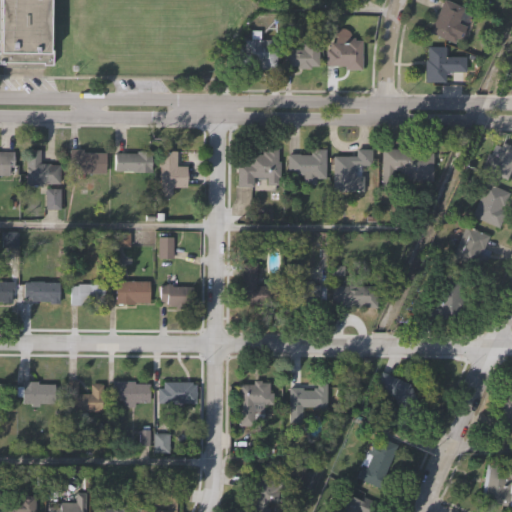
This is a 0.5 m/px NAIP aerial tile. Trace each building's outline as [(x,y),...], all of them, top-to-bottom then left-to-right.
[(0,0),(51,0),(51,49),(53,49),(53,65),(44,65),(44,63),(0,62),(0,0)] [(441,0),(446,0),(464,7),(457,22),(465,26),(460,40),(456,38),(454,43),(429,31),(431,26),(430,25),(441,0)] [(276,65),(253,65),(253,68),(236,68),(236,52),(242,52),(242,39),(249,39),(250,29),(260,29),(260,40),(276,40),(276,65)] [(362,40),(361,69),(344,69),(344,66),(326,65),(326,49),(329,49),(329,41),(332,41),(333,37),(334,33),(337,30),(340,29),(345,29),(348,31),(351,35),(352,39),(362,40)] [(318,42),(318,64),(310,64),(310,68),(291,68),(291,65),(282,65),(282,47),(301,47),(301,41),(318,42)] [(465,57),(465,72),(444,72),(444,83),(423,82),(424,59),(426,59),(427,46),(445,47),(445,56),(465,57)] [(511,146),(511,167),(506,180),(480,169),(487,153),(490,154),(494,144),(500,146),(502,142),(511,146)] [(277,148),(277,161),(279,161),(279,177),(277,177),(277,185),(276,185),(276,187),(275,187),(275,190),(252,189),(252,187),(236,187),(236,163),(247,163),(247,154),(261,154),(261,150),(266,150),(266,148),(277,148)] [(331,192),(331,155),(354,155),(354,148),(370,148),(370,165),(353,165),(353,175),(361,175),(361,192),(331,192)] [(23,186),(24,149),(39,150),(39,163),(49,163),(49,165),(59,165),(58,184),(40,184),(40,186),(23,186)] [(104,153),(104,174),(84,174),(84,179),(76,179),(76,173),(74,173),(74,167),(66,167),(67,149),(81,149),(81,152),(104,153)] [(285,175),(285,153),(299,153),(299,155),(309,155),(309,151),(311,151),(311,149),(324,149),(324,179),(312,179),(312,175),(285,175)] [(413,150),(413,153),(417,153),(417,151),(424,151),(424,153),(432,154),(431,183),(398,182),(398,172),(393,172),(393,190),(380,190),(380,149),(413,150)] [(12,167),(8,167),(8,175),(0,175),(0,151),(12,151),(12,167)] [(114,153),(136,153),(136,151),(150,152),(150,173),(113,173),(114,153)] [(159,187),(159,168),(158,168),(158,151),(175,151),(175,166),(186,166),(186,188),(159,187)] [(486,180),(509,190),(502,205),(501,204),(500,206),(506,209),(499,226),(471,213),(479,195),(473,193),(478,181),(484,184),(486,180)] [(43,193),(44,187),(59,188),(59,209),(44,209),(44,193),(43,193)] [(489,234),(483,248),(482,247),(480,252),(487,255),(481,269),(451,256),(466,224),(489,234)] [(174,258),(158,258),(158,236),(173,236),(174,258)] [(277,303),(251,303),(251,305),(240,305),(240,262),(256,262),(256,284),(277,284),(277,303)] [(319,296),(316,296),(316,305),(308,305),(308,308),(299,308),(299,304),(285,304),(285,263),(302,263),(302,279),(299,279),(299,284),(303,284),(303,280),(310,280),(310,285),(319,285),(319,296)] [(419,302),(440,303),(440,279),(463,280),(463,295),(465,295),(465,305),(463,305),(463,320),(419,320),(419,302)] [(0,280),(14,280),(14,292),(12,292),(12,301),(1,302),(1,300),(0,300),(0,280)] [(115,304),(115,280),(149,280),(149,302),(133,302),(133,304),(115,304)] [(24,298),(23,281),(44,281),(44,282),(59,282),(59,303),(49,304),(49,301),(31,301),(31,298),(24,298)] [(70,305),(70,285),(78,285),(78,283),(105,283),(105,302),(88,302),(88,304),(70,305)] [(160,301),(160,284),(166,284),(166,283),(172,283),(172,286),(190,285),(190,306),(167,306),(167,301),(160,301)] [(376,285),(376,307),(351,307),(351,305),(330,305),(330,285),(376,285)] [(394,396),(375,387),(382,371),(411,383),(420,410),(411,429),(394,421),(400,409),(394,396)] [(90,382),(93,382),(93,381),(100,381),(100,382),(103,382),(103,410),(66,409),(67,379),(70,380),(70,377),(75,377),(75,380),(78,380),(78,391),(90,391),(90,382)] [(14,385),(20,385),(20,379),(36,379),(36,382),(54,382),(53,402),(37,402),(37,406),(30,405),(30,401),(21,401),(21,394),(14,394),(14,385)] [(111,399),(111,380),(133,380),(133,383),(148,383),(148,406),(122,406),(122,399),(111,399)] [(156,402),(157,387),(162,387),(162,380),(191,380),(191,384),(195,384),(195,402),(156,402)] [(236,425),(237,383),(252,384),(252,380),(259,380),(259,382),(268,382),(267,392),(271,392),(271,404),(262,404),(262,412),(251,411),(251,426),(236,425)] [(312,409),(306,409),(306,406),(300,406),(300,422),(287,422),(287,402),(287,386),(301,386),(301,389),(311,389),(312,387),(315,387),(315,381),(326,382),(325,409),(312,408),(312,409)] [(511,429),(502,429),(502,396),(507,396),(507,387),(511,387),(511,429)] [(170,431),(170,451),(153,451),(154,431),(170,431)] [(383,489),(355,476),(371,440),(376,443),(379,436),(397,444),(384,475),(388,477),(383,489)] [(511,504),(480,498),(487,459),(509,463),(509,462),(511,462),(511,504)] [(248,499),(252,475),(273,479),(273,476),(289,479),(287,493),(278,491),(276,503),(267,501),(266,507),(268,507),(267,511),(241,511),(244,498),(248,499)] [(138,511),(138,509),(165,509),(165,501),(160,501),(160,494),(158,494),(158,489),(160,489),(160,487),(176,487),(176,511),(138,511)] [(47,511),(47,506),(59,506),(59,501),(75,501),(75,492),(86,492),(86,511),(47,511)] [(375,501),(371,511),(335,511),(338,504),(337,504),(339,500),(340,500),(343,492),(361,499),(362,495),(375,501)] [(3,511),(3,500),(18,500),(18,496),(35,496),(35,511),(3,511)] [(100,511),(100,499),(109,498),(109,508),(118,508),(118,505),(130,505),(130,511),(100,511)]
